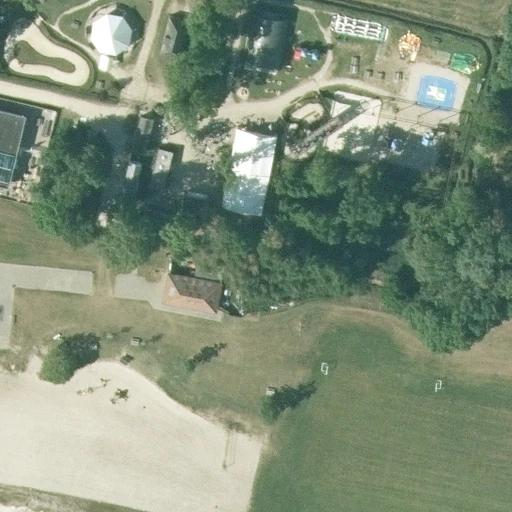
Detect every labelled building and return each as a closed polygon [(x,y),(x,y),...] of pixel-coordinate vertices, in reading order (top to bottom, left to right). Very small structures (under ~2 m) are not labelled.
[(247,56),(262,62),(279,13),(264,8),(247,56)] [(169,15),(161,50),(181,55),(189,20),(169,15)] [(375,16),(358,18),(359,28),(361,28),(362,33),(376,32),(375,16)] [(392,84),(409,88),(416,63),(398,58),(392,84)] [(0,183),(8,185),(26,113),(0,107),(0,183)] [(140,117),(133,148),(144,151),(152,120),(140,117)] [(158,147),(149,184),(163,187),(172,150),(158,147)] [(123,184),(119,199),(131,202),(135,187),(141,162),(129,159),(123,184)] [(179,218),(205,223),(210,198),(184,192),(179,218)] [(168,272),(163,299),(164,300),(164,295),(214,304),(213,309),(214,309),(219,281),(168,272)]
